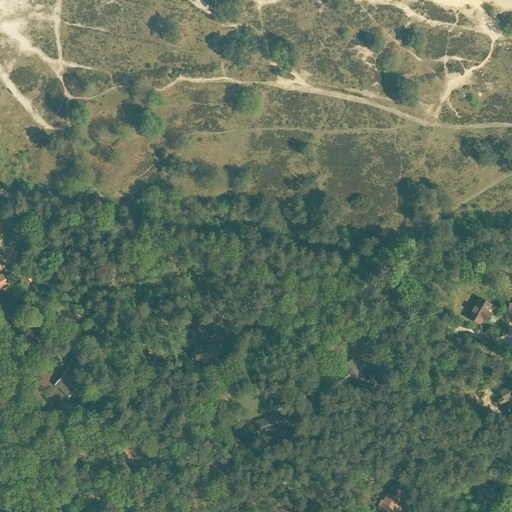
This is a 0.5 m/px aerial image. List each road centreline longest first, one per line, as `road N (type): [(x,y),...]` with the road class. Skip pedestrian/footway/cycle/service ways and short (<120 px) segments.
road 1 (track): [(35,511),(32,435),(15,381),(32,345),(104,345),(195,417)]
road 2 (track): [(311,303),(378,326),(434,323),(511,340)]
road 3 (track): [(195,417),(333,511)]
road 4 (track): [(195,417),(225,379),(311,303)]
